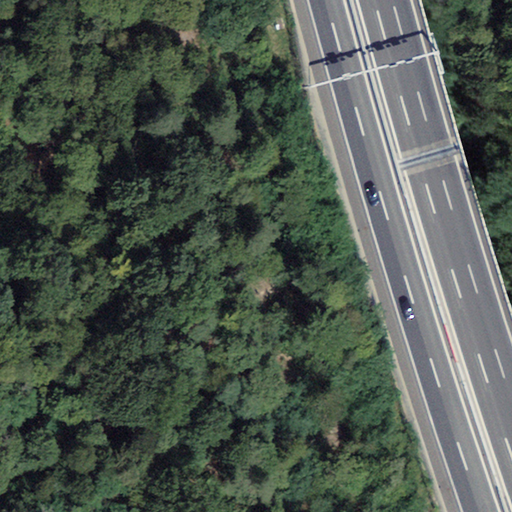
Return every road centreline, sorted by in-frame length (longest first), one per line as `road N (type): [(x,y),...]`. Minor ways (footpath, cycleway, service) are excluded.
road 1 (motorway): [(327,0),(484,511)]
road 2 (motorway): [(511,417),(385,0)]
road 3 (track): [(421,0),(470,247),(511,376)]
